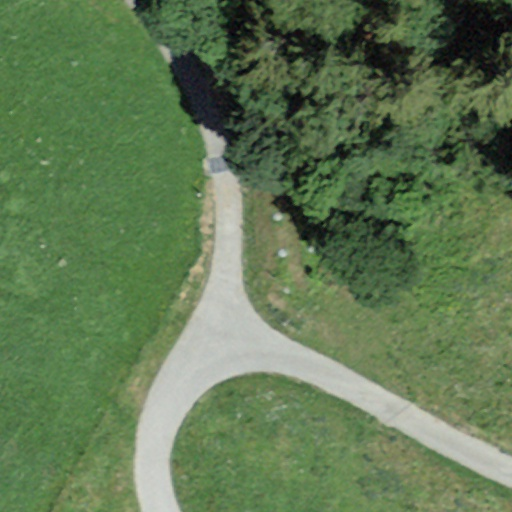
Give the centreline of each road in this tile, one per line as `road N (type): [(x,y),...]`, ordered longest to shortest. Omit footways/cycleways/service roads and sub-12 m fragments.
road 1 (residential): [(159,511),(152,458),(167,403),(200,361),(228,344),(277,353),(426,429)]
road 2 (track): [(228,344),(235,229),(198,77),(140,0)]
